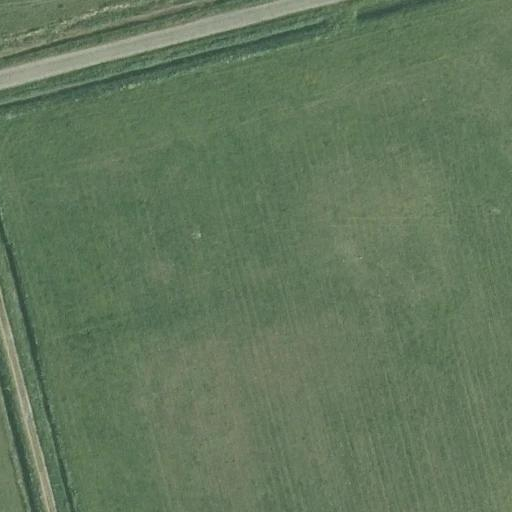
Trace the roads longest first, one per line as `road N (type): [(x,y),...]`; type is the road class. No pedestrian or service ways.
road 1 (unclassified): [(0,83),(317,0)]
road 2 (track): [(53,511),(0,301)]
